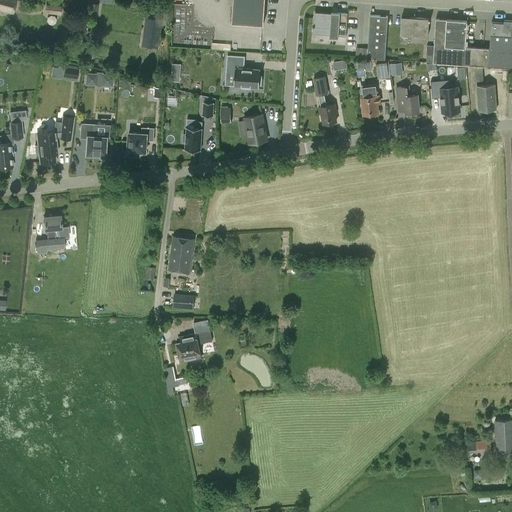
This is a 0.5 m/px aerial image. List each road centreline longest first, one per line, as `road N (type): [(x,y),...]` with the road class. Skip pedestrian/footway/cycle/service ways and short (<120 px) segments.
road 1 (unclassified): [(0,191),(283,155)]
road 2 (track): [(321,511),(511,331)]
road 3 (unclassified): [(283,155),(511,123)]
road 4 (unclassified): [(283,155),(294,0)]
road 5 (unclassified): [(511,8),(367,0)]
